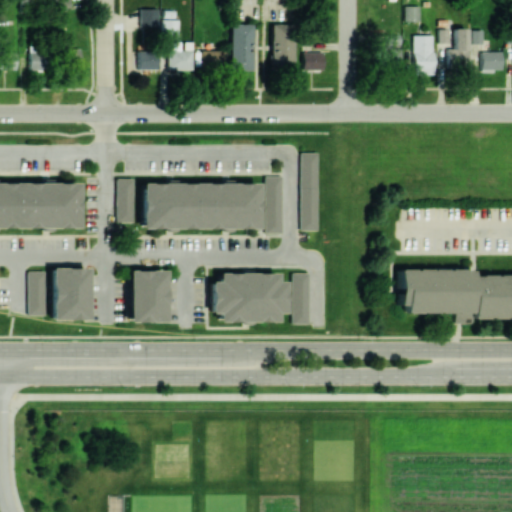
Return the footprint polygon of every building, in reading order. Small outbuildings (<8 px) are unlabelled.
[(402,20),(417,21),(417,6),(402,5),(402,20)] [(156,8),(137,8),(137,25),(155,26),(156,8)] [(176,19),(159,19),(159,36),(175,37),(176,19)] [(249,70),(250,24),(228,23),(227,70),(249,70)] [(268,69),(289,69),(290,24),(269,24),(268,69)] [(464,27),(451,28),(451,49),(444,49),(444,66),(465,66),(464,27)] [(435,42),(444,42),(445,29),(435,28),(435,42)] [(469,43),(479,43),(479,29),(469,29),(469,43)] [(398,35),(376,34),(375,65),(397,66),(398,35)] [(431,34),(409,35),(410,74),(431,74),(431,34)] [(41,70),(42,44),(27,44),(26,69),(41,70)] [(78,49),(65,48),(64,65),(77,65),(78,49)] [(165,51),(165,70),(190,69),(189,50),(165,51)] [(222,50),(199,51),(199,69),(223,68),(222,50)] [(0,69),(13,70),(14,52),(0,51),(0,69)] [(155,69),(155,51),(135,51),(135,69),(155,69)] [(299,69),(320,69),(320,52),(300,51),(299,69)] [(499,51),(478,51),(478,70),(498,70),(499,51)] [(314,230),(314,152),(297,152),(297,229),(314,230)] [(261,175),(262,233),(279,232),(279,175),(261,175)] [(130,178),(113,178),(114,222),(131,222),(130,178)] [(0,181),(0,227),(74,228),(75,182),(0,181)] [(255,182),(137,183),(137,228),(255,227),(255,182)] [(83,267),(46,267),(47,319),(84,319),(83,267)] [(511,273),(470,274),(470,268),(395,269),(395,304),(401,304),(401,313),(450,312),(451,323),(461,323),(461,318),(511,317),(511,273)] [(162,321),(161,269),(124,270),(125,322),(162,321)] [(24,314),(41,314),(42,271),(25,270),(24,314)] [(273,272),(214,272),(214,280),(206,280),(207,312),(214,312),(214,321),(274,321),(273,312),(282,312),(281,281),(273,281),(273,272)] [(305,323),(305,272),(288,272),(288,323),(305,323)]
